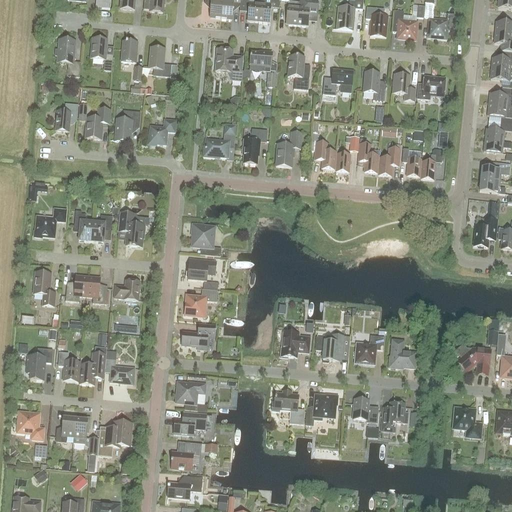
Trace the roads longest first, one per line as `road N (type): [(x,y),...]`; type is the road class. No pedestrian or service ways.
road 1 (residential): [(511,394),(161,362)]
road 2 (residential): [(472,63),(182,31)]
road 3 (residential): [(459,208),(177,180)]
road 4 (residential): [(472,63),(459,208)]
road 5 (residential): [(177,180),(172,162),(52,153)]
road 6 (residential): [(156,411),(26,400)]
road 7 (residential): [(170,268),(41,256)]
